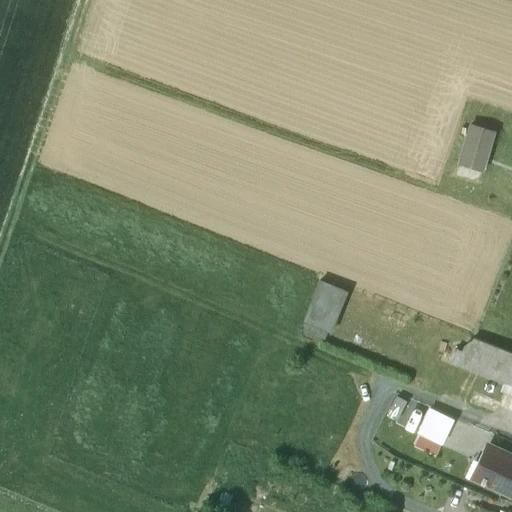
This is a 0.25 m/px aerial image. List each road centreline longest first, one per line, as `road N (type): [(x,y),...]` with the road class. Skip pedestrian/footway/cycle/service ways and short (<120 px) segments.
road 1 (track): [(388,380),(9,228)]
road 2 (track): [(85,0),(9,228)]
